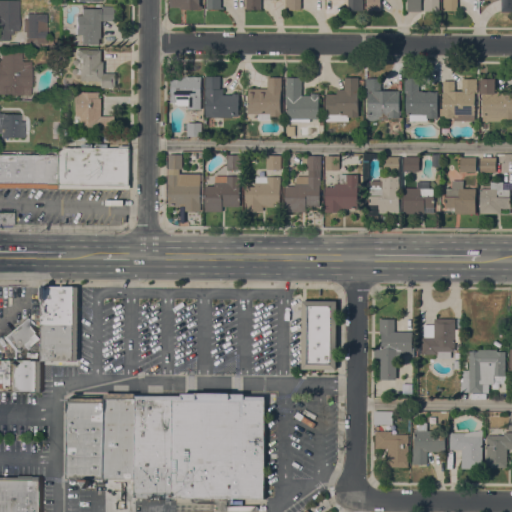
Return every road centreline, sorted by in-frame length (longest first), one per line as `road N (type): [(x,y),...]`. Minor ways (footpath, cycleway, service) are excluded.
road 1 (residential): [(511,44),(148,42)]
road 2 (residential): [(147,256),(148,0)]
road 3 (residential): [(354,494),(355,257)]
road 4 (primary): [(355,257),(147,256)]
road 5 (residential): [(511,501),(354,494)]
road 6 (primary): [(478,259),(355,257)]
